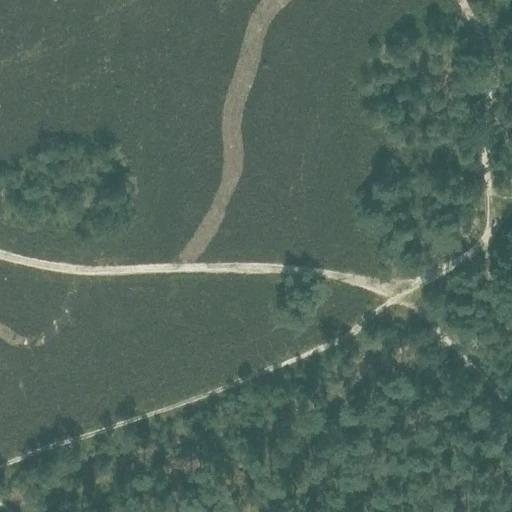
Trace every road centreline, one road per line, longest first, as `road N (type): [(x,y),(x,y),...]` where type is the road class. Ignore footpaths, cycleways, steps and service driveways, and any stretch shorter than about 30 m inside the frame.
road 1 (track): [(462,0),(485,47),(485,241),(405,293),(298,269),(52,268),(0,253)]
road 2 (track): [(0,470),(235,386),(340,338),(405,293)]
road 3 (track): [(511,405),(415,313),(405,293)]
road 4 (track): [(511,212),(485,241),(511,321)]
